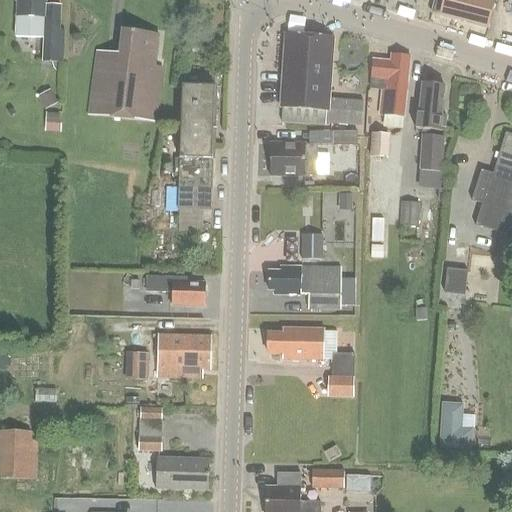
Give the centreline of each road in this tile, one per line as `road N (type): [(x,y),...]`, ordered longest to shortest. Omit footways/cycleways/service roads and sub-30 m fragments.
road 1 (secondary): [(229,511),(243,34),(263,6)]
road 2 (secondary): [(511,69),(317,7),(263,6)]
